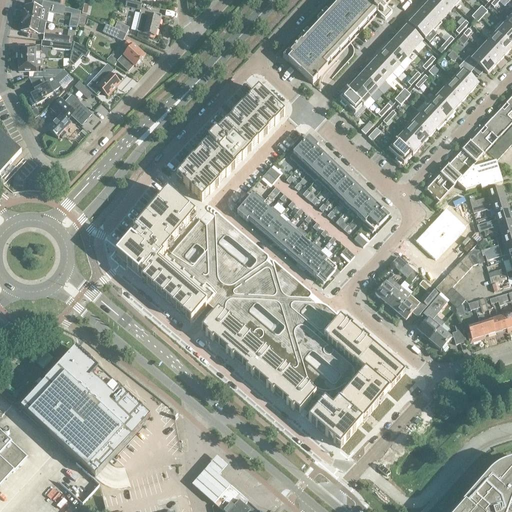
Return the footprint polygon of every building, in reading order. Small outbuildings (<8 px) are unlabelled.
[(342,0),(301,44),(286,61),(313,86),(317,81),(319,80),(318,79),(378,15),(381,17),(385,21),(387,19),(390,16),(392,14),(388,10),(385,7),(391,0),(342,0)] [(447,15),(430,0),(432,2),(425,9),(442,25),(440,23),(447,15)] [(455,7),(446,0),(430,0),(447,15),(455,7)] [(140,11),(142,5),(127,1),(125,8),(140,11)] [(499,3),(496,1),(491,6),(494,9),(499,3)] [(22,12),(21,19),(40,23),(42,14),(47,15),(48,11),(25,6),(24,13),(22,12)] [(441,46),(438,42),(459,18),(458,17),(463,11),(458,7),(425,44),(435,53),(441,46)] [(442,25),(425,9),(418,17),(435,33),(442,25)] [(476,13),(472,18),(475,21),(480,16),(476,13)] [(158,28),(159,28),(161,20),(160,20),(161,16),(152,14),(151,18),(141,15),(136,33),(144,35),(155,38),(158,28)] [(435,33),(418,17),(410,25),(425,40),(432,32),(434,33),(435,33)] [(21,32),(43,36),(46,24),(42,23),(40,23),(21,19),(20,25),(22,26),(21,32)] [(460,28),(464,30),(469,25),(465,22),(460,28)] [(114,30),(126,35),(129,29),(117,23),(114,30)] [(126,35),(114,30),(106,26),(103,34),(123,43),(126,35)] [(511,31),(505,26),(497,34),(496,32),(495,33),(511,48),(511,31)] [(464,30),(460,28),(456,33),(459,36),(464,30)] [(399,37),(414,51),(422,43),(407,29),(399,37)] [(463,36),(466,39),(471,33),(468,30),(463,36)] [(42,42),(73,46),(74,44),(73,44),(72,38),(73,32),(68,31),(67,37),(44,34),(43,42),(42,42)] [(511,48),(495,33),(487,42),(504,57),(511,48)] [(414,51),(399,37),(392,45),(407,59),(414,51)] [(446,43),(449,46),(454,41),(451,38),(446,43)] [(73,46),(42,42),(41,48),(52,49),(52,50),(72,52),(73,46)] [(138,66),(141,63),(140,62),(145,57),(128,42),(123,47),(128,51),(117,63),(128,73),(134,66),(135,68),(137,66),(138,66)] [(504,57),(487,42),(489,44),(481,52),(496,66),(504,57)] [(449,46),(446,43),(441,49),(444,52),(449,46)] [(74,44),(73,46),(72,52),(72,51),(74,52),(86,59),(90,53),(78,46),(74,44)] [(407,59),(392,45),(385,53),(383,51),(400,67),(407,59)] [(399,81),(402,84),(431,54),(422,46),(399,70),(404,75),(399,81)] [(35,61),(35,60),(35,53),(41,53),(41,47),(28,47),(28,48),(19,48),(19,54),(18,54),(18,61),(35,61)] [(400,67),(383,51),(376,59),(375,58),(375,59),(392,75),(400,67)] [(496,66),(481,52),(472,61),(469,58),(464,63),(473,72),(478,66),(488,75),(496,66)] [(427,63),(430,66),(435,61),(432,58),(427,63)] [(392,75),(375,59),(374,59),(375,60),(368,67),(385,83),(392,75)] [(35,61),(18,61),(18,67),(19,67),(19,73),(28,73),(28,74),(34,74),(34,79),(28,79),(29,79),(55,80),(55,79),(63,71),(43,71),(43,73),(41,73),(41,68),(42,68),(42,60),(35,60),(35,61)] [(430,66),(427,63),(422,69),(426,72),(430,66)] [(452,79),(469,95),(478,86),(468,77),(473,72),(464,63),(459,69),(461,70),(452,79)] [(385,83),(368,67),(369,69),(362,77),(378,91),(385,83)] [(428,73),(431,76),(436,71),(433,68),(428,73)] [(63,71),(55,79),(59,85),(68,76),(63,71)] [(413,79),(416,82),(421,77),(418,74),(413,79)] [(107,98),(120,84),(110,75),(103,83),(99,79),(95,84),(99,87),(97,88),(107,98)] [(378,91),(362,77),(355,85),(370,99),(378,91)] [(420,82),(423,85),(428,80),(425,77),(420,82)] [(29,79),(34,91),(47,84),(47,86),(48,87),(51,85),(52,87),(48,89),(51,93),(61,88),(59,85),(55,79),(55,80),(29,79)] [(416,82),(413,79),(408,85),(411,87),(416,82)] [(469,95),(452,79),(452,80),(454,81),(446,89),(444,88),(461,104),(469,95)] [(423,85),(420,82),(415,87),(418,90),(423,85)] [(79,83),(74,88),(78,92),(83,87),(79,83)] [(46,103),(45,101),(46,100),(46,99),(52,96),(51,93),(48,89),(52,87),(51,85),(48,87),(47,86),(35,92),(37,95),(32,97),(32,98),(30,99),(34,107),(36,106),(36,107),(44,103),(44,104),(46,103)] [(370,99),(355,85),(348,92),(347,91),(347,92),(364,108),(364,107),(363,106),(370,99)] [(461,104),(444,88),(436,97),(455,114),(453,112),(461,104)] [(404,91),(399,96),(403,99),(407,93),(404,91)] [(226,179),(236,168),(235,168),(241,161),(242,162),(252,151),(251,150),(258,144),(268,134),(268,133),(274,127),(275,127),(284,117),(258,92),(248,102),(248,103),(242,109),(232,119),(232,120),(226,127),(225,126),(216,136),(216,135),(215,136),(208,142),(208,143),(208,144),(199,153),(200,154),(194,161),(193,160),(183,171),(184,171),(176,179),(202,203),(209,195),(210,196),(220,185),(219,185),(225,178),(226,179)] [(364,108),(347,92),(346,92),(347,93),(340,101),(342,102),(340,104),(345,109),(347,107),(355,115),(362,107),(363,108),(364,108)] [(66,122),(71,117),(82,127),(92,116),(81,105),(71,96),(64,103),(60,100),(51,110),(60,118),(48,131),(58,140),(60,137),(62,140),(66,135),(64,133),(70,126),(66,122)] [(399,96),(394,101),(398,104),(403,99),(399,96)] [(455,114),(436,97),(428,106),(447,123),(455,114)] [(505,133),(511,125),(511,98),(506,105),(502,110),(492,120),(492,121),(505,133)] [(447,123),(428,106),(427,106),(429,108),(421,116),(438,132),(446,124),(447,123)] [(386,114),(383,111),(378,116),(381,119),(386,114)] [(388,118),(391,121),(396,115),(393,112),(388,118)] [(438,132),(421,116),(413,125),(428,139),(436,131),(438,132)] [(391,121),(388,118),(383,123),(386,126),(391,121)] [(483,156),(505,133),(492,121),(484,129),(480,133),(470,144),(483,156)] [(361,132),(365,136),(373,127),(369,123),(361,132)] [(428,139),(413,125),(405,134),(420,148),(428,139)] [(376,130),(368,139),(372,143),(381,134),(376,130)] [(0,176),(21,153),(0,133),(0,176)] [(420,148),(405,134),(397,142),(396,141),(396,142),(413,158),(413,157),(412,156),(420,148)] [(499,142),(508,150),(511,146),(511,145),(504,138),(499,142)] [(318,148),(311,142),(308,139),(307,141),(289,159),(299,168),(316,150),(318,148)] [(413,158),(396,142),(393,139),(385,148),(397,159),(395,161),(401,166),(402,164),(404,166),(412,157),(413,158)] [(495,147),(504,155),(508,150),(499,142),(495,147)] [(461,180),(483,156),(470,144),(462,152),(463,152),(458,157),(449,167),(448,167),(448,168),(461,180)] [(504,155),(495,147),(491,151),(500,159),(504,155)] [(324,157),(316,150),(299,168),(306,175),(324,157)] [(487,156),(496,164),(500,159),(491,151),(487,156)] [(496,164),(487,156),(486,154),(457,185),(465,192),(480,188),(481,192),(502,185),(496,164)] [(316,181),(331,165),(324,157),(306,175),(315,183),(316,181)] [(324,189),(339,172),(331,165),(316,181),(324,189)] [(441,176),(426,192),(439,204),(461,180),(448,168),(441,176)] [(267,174),(276,182),(280,177),(271,170),(267,174)] [(22,177),(27,183),(34,177),(29,171),(22,177)] [(332,196),(334,195),(333,194),(347,180),(339,172),(324,189),(332,196)] [(267,174),(263,179),(272,187),(276,182),(267,174)] [(341,202),(355,187),(347,180),(333,194),(334,195),(341,201),(341,202)] [(341,202),(341,201),(339,203),(348,211),(350,210),(349,209),(363,195),(355,187),(341,202)] [(472,211),(505,201),(501,190),(488,194),(489,199),(475,203),(474,200),(470,202),(472,211)] [(125,246),(116,257),(131,270),(129,272),(191,324),(192,323),(208,304),(216,295),(205,286),(203,289),(167,257),(165,259),(162,257),(195,218),(167,193),(123,245),(125,246)] [(239,213),(237,215),(240,217),(247,223),(249,222),(248,221),(261,206),(262,206),(265,202),(255,194),(239,213)] [(357,216),(371,202),(363,195),(349,209),(350,210),(357,216)] [(465,214),(469,213),(464,198),(452,201),(453,205),(461,203),(465,214)] [(495,216),(508,212),(505,201),(472,211),(474,216),(487,212),(493,210),(495,216)] [(372,204),(371,202),(357,216),(364,224),(365,224),(379,209),(378,209),(372,204)] [(248,221),(249,222),(256,228),(270,213),(269,212),(262,206),(261,206),(248,221)] [(272,209),(269,212),(270,213),(256,228),(265,235),(278,220),(281,217),(272,209)] [(372,234),(377,229),(378,230),(387,221),(386,220),(388,218),(382,213),(379,209),(365,224),(364,224),(363,226),(367,229),(372,234)] [(448,254),(469,231),(448,212),(433,228),(431,226),(425,233),(428,236),(424,239),(422,237),(415,244),(438,265),(445,258),(444,257),(443,257),(442,255),(445,252),(447,253),(448,254)] [(479,234),(511,223),(508,212),(495,216),(497,223),(491,224),(491,223),(477,228),(479,234)] [(265,235),(273,242),(286,227),(278,220),(265,235)] [(501,239),(511,235),(511,225),(511,223),(479,234),(481,233),(482,237),(499,232),(500,233),(501,239)] [(286,227),(273,242),(281,249),(294,234),(286,227)] [(294,234),(281,249),(289,256),(302,241),(294,234)] [(483,257),(511,247),(511,235),(501,239),(496,241),(498,247),(481,252),(483,257)] [(367,245),(358,237),(354,241),(363,249),(367,245)] [(311,248),(310,248),(302,241),(289,256),(297,263),(311,248)] [(311,248),(297,263),(305,271),(320,253),(321,254),(322,252),(313,244),(310,248),(311,248)] [(508,262),(511,260),(511,247),(483,257),(485,257),(487,262),(495,260),(494,258),(501,256),(502,258),(507,257),(508,262)] [(346,250),(342,254),(350,262),(355,258),(346,250)] [(475,254),(478,266),(485,264),(482,257),(483,257),(481,252),(475,254)] [(327,262),(329,261),(321,254),(320,253),(305,271),(314,278),(327,262)] [(466,257),(472,267),(478,266),(475,254),(466,257)] [(460,264),(468,272),(472,267),(466,257),(460,264)] [(401,269),(405,265),(406,265),(405,265),(399,259),(395,264),(401,269)] [(495,261),(487,263),(489,269),(497,267),(495,261)] [(323,286),(325,284),(326,285),(333,278),(335,275),(333,274),(336,271),(336,270),(327,262),(314,278),(323,286)] [(456,268),(464,276),(468,272),(460,264),(456,268)] [(407,280),(413,272),(405,265),(401,269),(399,272),(405,278),(407,280)] [(452,272),(460,280),(464,276),(456,268),(452,272)] [(488,275),(490,279),(502,276),(507,274),(505,269),(500,271),(488,275)] [(412,284),(414,281),(418,276),(413,272),(407,280),(409,281),(412,284)] [(448,277),(456,285),(460,280),(452,272),(448,277)] [(511,272),(511,273),(507,275),(507,274),(502,276),(490,279),(492,286),(506,281),(505,280),(508,279),(508,280),(511,279),(511,272)] [(444,281),(452,289),(456,285),(448,277),(444,281)] [(385,305),(400,288),(390,280),(376,297),(380,301),(379,302),(384,306),(385,305)] [(448,293),(452,290),(452,289),(444,281),(440,286),(448,293)] [(427,308),(429,306),(438,295),(422,282),(420,285),(428,292),(420,302),(427,308)] [(444,298),(448,293),(440,286),(436,290),(444,298)] [(400,288),(385,305),(395,313),(409,296),(400,288)] [(449,302),(456,294),(452,290),(448,293),(444,298),(449,302)] [(453,306),(461,298),(456,294),(449,302),(453,306)] [(409,296),(395,313),(396,314),(395,316),(400,320),(401,318),(405,322),(420,305),(409,296)] [(503,304),(508,302),(506,296),(497,299),(498,304),(499,308),(504,307),(503,304)] [(429,341),(439,329),(444,324),(436,317),(447,304),(438,297),(423,315),(428,320),(417,332),(423,337),(422,338),(427,343),(429,341)] [(461,298),(453,306),(458,310),(465,302),(461,298)] [(485,301),(478,303),(473,304),(476,311),(480,309),(480,308),(487,306),(485,301)] [(217,312),(201,331),(207,336),(206,337),(213,342),(213,341),(227,353),(226,354),(233,360),(234,359),(247,370),(246,371),(253,377),(254,376),(267,387),(266,388),(273,394),(274,393),(287,405),(286,406),(293,411),(294,410),(299,415),(316,396),(312,392),(303,384),(302,384),(292,376),(293,375),(282,366),(281,366),(272,358),(272,357),(262,349),(262,350),(252,341),(241,332),(231,324),(232,323),(222,315),(218,312),(217,312)] [(511,332),(511,314),(508,316),(507,313),(502,315),(507,331),(511,330),(511,333),(511,332)] [(491,321),(495,335),(507,331),(502,315),(490,318),(491,321)] [(340,318),(323,338),(327,341),(327,342),(336,350),(337,349),(344,355),(343,356),(353,364),(353,363),(357,366),(373,347),(368,343),(369,342),(363,336),(362,337),(352,329),(353,328),(346,322),(345,323),(340,318)] [(495,335),(491,321),(485,323),(484,318),(478,319),(480,325),(484,338),(495,335)] [(467,336),(470,345),(481,342),(480,339),(484,338),(480,325),(468,328),(470,335),(467,336)] [(452,334),(455,347),(460,345),(459,341),(465,340),(461,326),(455,328),(456,333),(452,334)] [(439,329),(429,341),(441,352),(442,350),(444,352),(449,345),(447,344),(451,339),(439,329)] [(324,403),(308,422),(340,450),(405,374),(373,347),(357,366),(364,373),(333,410),(324,403)] [(150,419),(76,351),(21,411),(95,479),(102,471),(150,419)] [(0,487),(27,459),(0,433),(0,487)] [(226,466),(215,457),(212,460),(209,463),(207,466),(199,475),(193,483),(190,486),(214,506),(230,488),(225,483),(217,477),(218,476),(223,470),(226,466)] [(511,511),(511,464),(509,465),(507,466),(503,467),(499,469),(497,470),(496,471),(495,472),(493,473),(491,475),(490,476),(488,477),(487,478),(489,480),(471,501),(469,499),(458,511),(511,511)] [(25,487),(28,500),(30,500),(28,493),(37,492),(35,485),(25,487)] [(256,511),(249,505),(249,504),(248,504),(249,503),(248,502),(247,503),(230,489),(231,488),(230,487),(229,488),(214,506),(221,511),(256,511)]
